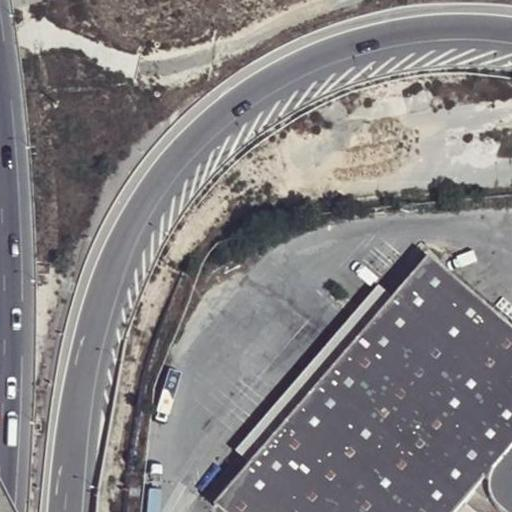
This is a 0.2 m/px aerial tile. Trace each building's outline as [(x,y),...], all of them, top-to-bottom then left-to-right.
[(456,511),(463,505),(473,493),(473,490),(474,480),(479,471),(511,431),(511,331),(431,258),(394,299),(250,462),(214,504),(222,511),(456,511)] [(235,449),(250,462),(394,299),(380,286),(235,449)] [(495,472),(511,452),(511,431),(479,471),(474,480),(473,490),(473,493),(476,490),(478,491),(489,479),(493,483),(495,472)] [(493,504),(501,511),(511,511),(511,452),(495,472),(493,483),(489,479),(478,491),(493,504)] [(482,509),(486,511),(493,504),(478,491),(476,490),(473,493),(476,500),(482,509)] [(471,511),(485,511),(486,511),(482,509),(476,500),(473,493),(463,505),(471,511)]
